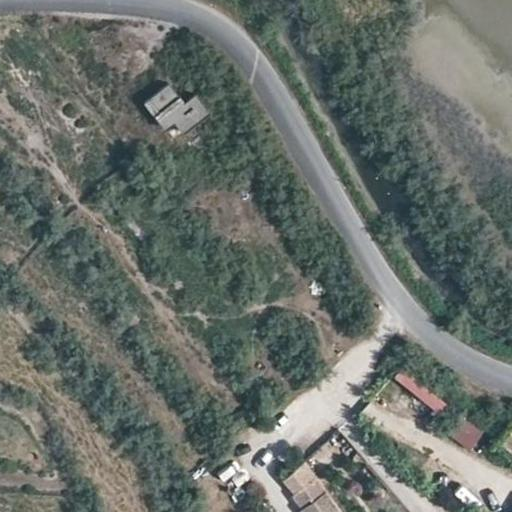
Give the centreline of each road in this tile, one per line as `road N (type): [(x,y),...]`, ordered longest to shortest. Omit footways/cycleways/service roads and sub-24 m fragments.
road 1 (track): [(405,312),(273,457),(269,483),(289,511)]
road 2 (track): [(334,387),(499,481)]
road 3 (track): [(334,387),(347,423),(408,493),(439,511)]
